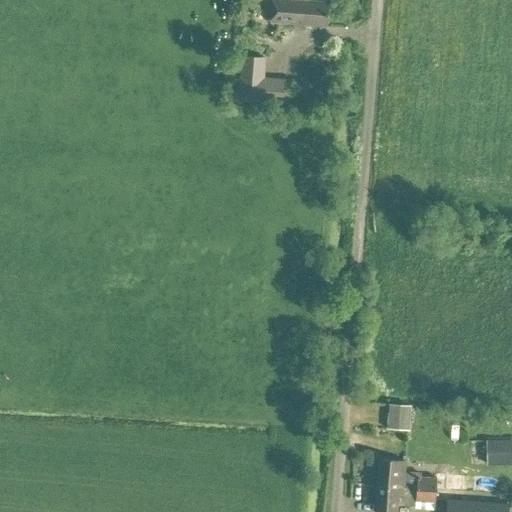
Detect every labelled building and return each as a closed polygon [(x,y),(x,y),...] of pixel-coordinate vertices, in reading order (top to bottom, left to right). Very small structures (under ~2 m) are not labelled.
[(271,0),(270,22),(326,25),(328,2),(309,0),(308,0),(271,0)] [(237,100),(291,104),(293,79),(265,77),(266,57),(240,55),(237,100)] [(386,428),(409,429),(410,405),(388,403),(386,428)] [(511,438),(486,439),(486,465),(511,464),(511,438)] [(379,460),(377,486),(444,492),(448,492),(449,490),(497,492),(497,477),(436,474),(436,479),(417,478),(417,474),(399,473),(400,461),(379,460)] [(442,509),(444,492),(377,486),(375,511),(396,511),(398,504),(415,505),(414,507),(442,509)] [(445,511),(507,511),(508,502),(447,498),(445,511)]
